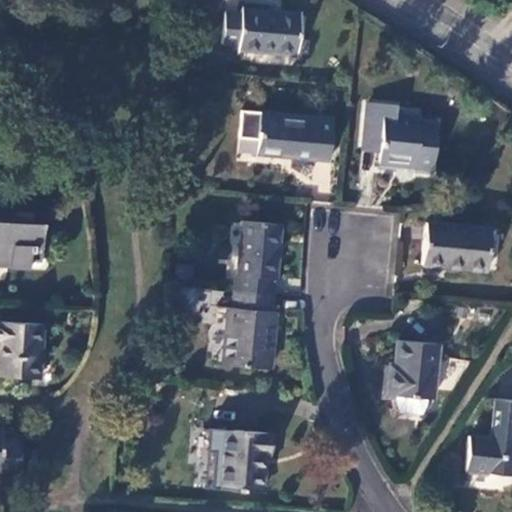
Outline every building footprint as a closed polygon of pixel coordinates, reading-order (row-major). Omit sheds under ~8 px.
[(300,11),(241,5),(240,13),(224,12),(221,44),(237,46),(237,50),(296,56),(300,11)] [(395,109),(364,106),(361,144),(379,145),(378,154),(377,165),(396,167),(412,168),(411,173),(431,175),(436,125),(410,123),(410,118),(394,117),(395,109)] [(237,138),(257,139),(255,154),(327,161),(331,119),(259,112),(240,110),(237,138)] [(379,145),(361,144),(360,152),(378,154),(379,145)] [(318,162),(318,191),(329,191),(329,162),(318,162)] [(411,180),(411,173),(412,168),(396,167),(395,179),(398,182),(407,183),(411,180)] [(0,265),(8,266),(8,269),(31,271),(32,253),(37,253),(39,230),(14,228),(15,218),(0,216),(0,265)] [(280,224),(241,221),(236,290),(272,294),(273,278),(275,278),(280,224)] [(489,228),(424,223),(421,265),(485,271),(489,228)] [(272,294),(236,290),(235,308),(227,307),(223,364),(271,370),(276,309),(270,308),(272,294)] [(42,324),(0,321),(0,377),(39,379),(42,324)] [(438,345),(396,341),(394,368),(389,368),(386,397),(394,397),(394,402),(397,413),(421,414),(424,404),(425,399),(432,399),(438,345)] [(511,400),(491,400),(488,440),(466,438),(464,473),(511,476),(511,400)] [(0,478),(16,479),(19,436),(0,434),(0,429),(0,478)] [(237,433),(222,431),(217,488),(262,491),(264,453),(270,453),(272,433),(237,430),(237,433)]
